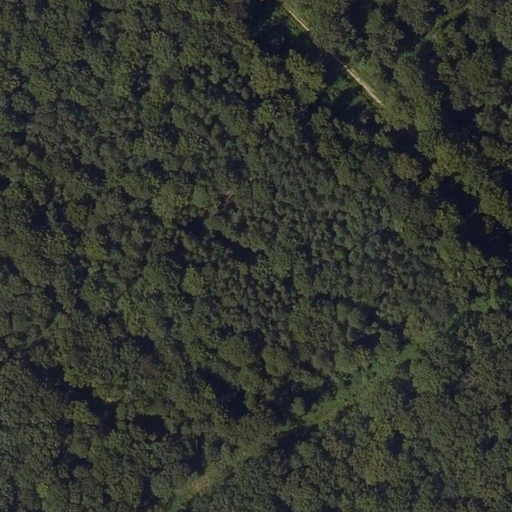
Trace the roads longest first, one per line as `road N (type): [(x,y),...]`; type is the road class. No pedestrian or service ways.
road 1 (track): [(511,309),(193,511)]
road 2 (track): [(283,0),(511,230)]
